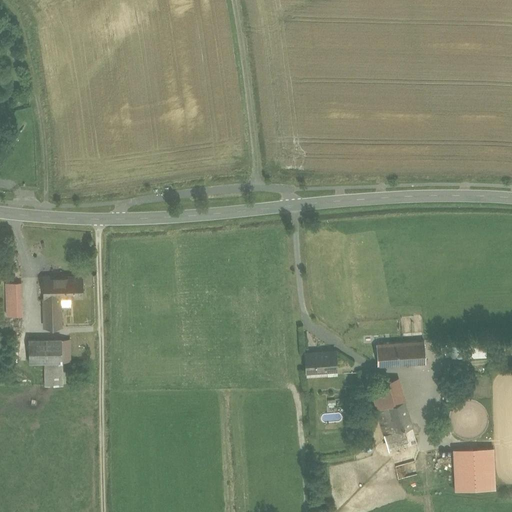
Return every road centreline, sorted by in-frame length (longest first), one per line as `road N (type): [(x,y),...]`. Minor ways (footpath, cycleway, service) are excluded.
road 1 (tertiary): [(0,212),(116,219),(405,196),(511,199)]
road 2 (track): [(105,511),(97,219)]
road 3 (track): [(46,216),(38,93)]
